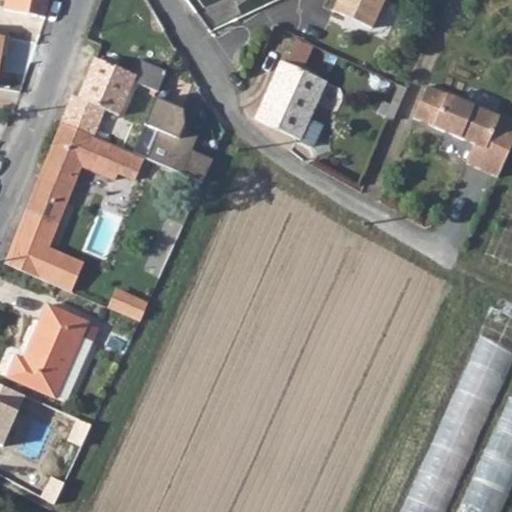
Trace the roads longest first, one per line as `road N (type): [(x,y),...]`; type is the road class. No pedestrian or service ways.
road 1 (residential): [(160,0),(236,120),(364,206),(511,290)]
road 2 (residential): [(0,199),(77,0)]
